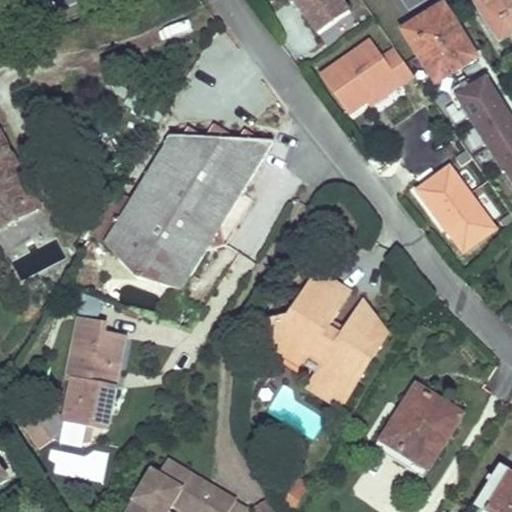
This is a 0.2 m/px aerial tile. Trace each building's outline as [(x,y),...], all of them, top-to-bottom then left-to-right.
[(341,0),(294,0),(319,35),(351,13),(341,0)] [(511,0),(473,0),(500,43),(511,35),(511,0)] [(429,36),(452,21),(443,8),(421,22),(429,36)] [(421,22),(405,32),(425,65),(426,67),(428,67),(438,83),(475,59),(452,21),(429,36),(421,22)] [(413,78),(395,51),(383,59),(371,42),(321,78),(347,116),(366,103),(396,82),(399,87),(413,78)] [(366,103),(369,108),(399,87),(396,82),(366,103)] [(0,228),(39,208),(0,136),(0,228)] [(117,193),(90,237),(105,245),(120,254),(143,268),(137,280),(182,292),(206,253),(205,234),(221,228),(272,144),(171,138),(144,181),(147,191),(148,198),(142,200),(132,202),(117,193)] [(89,143),(55,163),(64,179),(87,166),(91,173),(103,167),(89,143)] [(147,191),(144,181),(132,202),(142,200),(148,198),(147,191)] [(206,253),(224,246),(221,228),(205,234),(206,253)] [(143,268),(120,254),(117,258),(137,280),(143,268)] [(286,325),(286,326),(300,335),(286,358),(316,376),(334,387),(342,375),(356,384),(387,334),(366,321),(360,331),(349,323),(340,338),(328,331),(337,316),(325,309),(339,288),(317,274),(286,325)] [(337,316),(350,295),(339,288),(325,309),(337,316)] [(366,321),(371,314),(362,302),(349,323),(360,331),(366,321)] [(366,321),(387,334),(371,314),(366,321)] [(104,335),(106,325),(77,320),(65,381),(71,382),(63,423),(92,428),(111,415),(117,389),(106,387),(110,370),(120,372),(126,339),(104,335)] [(281,321),(270,323),(270,324),(275,351),(286,358),(300,335),(286,326),(286,325),(281,321)] [(106,387),(117,389),(120,372),(110,370),(106,387)] [(308,389),(340,409),(356,384),(342,375),(334,387),(316,376),(308,389)] [(416,388),(378,450),(423,479),(461,416),(416,388)] [(169,511),(172,507),(181,511),(230,511),(236,503),(167,461),(158,476),(152,472),(128,511),(169,511)] [(511,511),(511,474),(500,467),(479,503),(488,508),(485,511),(511,511)] [(304,496),(309,488),(299,482),(294,489),(304,496)] [(296,509),(304,496),(294,489),(286,503),(296,509)] [(255,511),(273,511),(267,502),(254,509),(255,511)] [(475,508),(481,511),(485,511),(488,508),(479,503),(475,508)]
